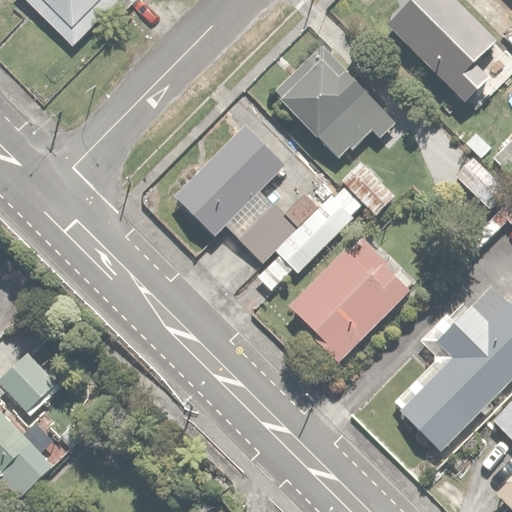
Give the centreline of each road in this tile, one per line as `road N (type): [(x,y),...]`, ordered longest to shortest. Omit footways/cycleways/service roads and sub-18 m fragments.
road 1 (residential): [(363,511),(50,188)]
road 2 (residential): [(50,188),(239,0)]
